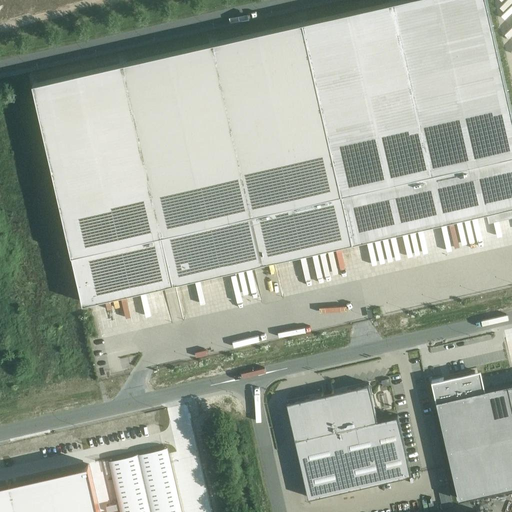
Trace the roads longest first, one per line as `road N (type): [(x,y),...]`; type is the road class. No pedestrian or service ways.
road 1 (unknown): [(136,403),(154,355),(190,330),(340,299),(366,315),(375,349)]
road 2 (unclassified): [(0,66),(290,0)]
road 3 (unclassified): [(246,378),(511,317)]
road 4 (unknown): [(308,511),(400,490),(420,476),(396,344)]
road 5 (unclassified): [(0,435),(246,378)]
road 6 (unclassified): [(246,378),(277,511)]
